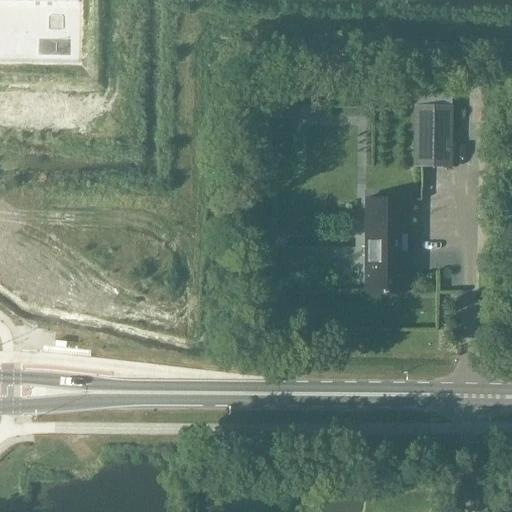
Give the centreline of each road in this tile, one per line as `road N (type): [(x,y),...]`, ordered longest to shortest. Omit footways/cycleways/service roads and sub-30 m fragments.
road 1 (primary): [(511,391),(121,386),(0,376)]
road 2 (primary): [(0,406),(511,405)]
